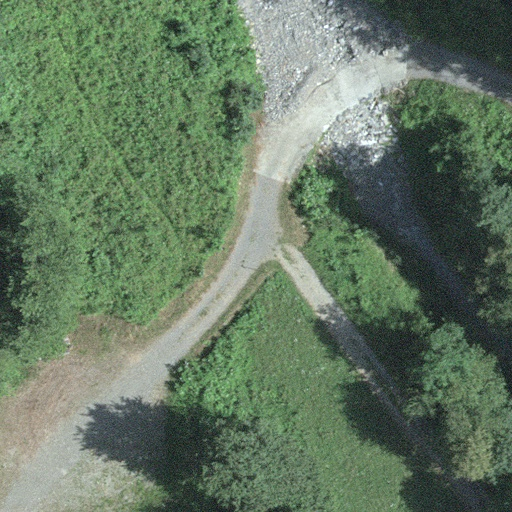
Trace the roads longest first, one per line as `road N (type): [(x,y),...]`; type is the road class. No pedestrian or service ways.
road 1 (track): [(26,511),(271,231)]
road 2 (track): [(271,231),(272,150),(336,83),(388,59),(451,62),(511,94)]
road 3 (track): [(484,511),(271,231)]
